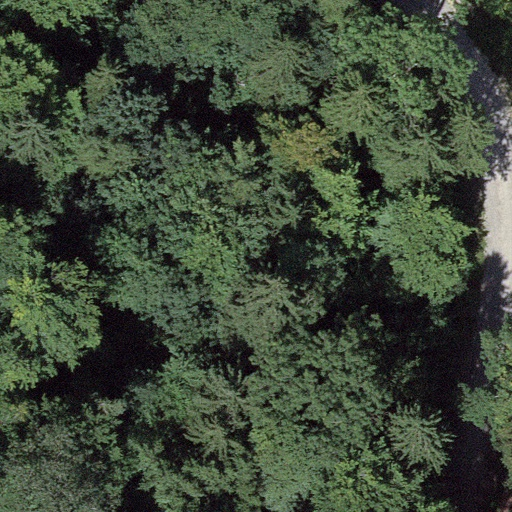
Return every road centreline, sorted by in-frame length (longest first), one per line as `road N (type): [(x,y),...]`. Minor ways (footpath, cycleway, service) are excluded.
road 1 (track): [(419,0),(473,70),(505,150),(511,226)]
road 2 (track): [(511,283),(505,382),(480,511)]
